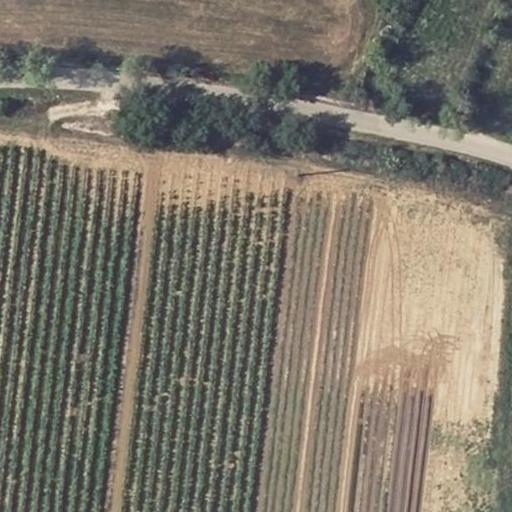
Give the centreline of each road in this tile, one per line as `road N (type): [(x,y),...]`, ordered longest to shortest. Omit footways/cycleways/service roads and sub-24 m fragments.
road 1 (track): [(114,511),(156,156),(40,137),(35,127),(44,115),(105,106),(112,79)]
road 2 (unclassified): [(0,78),(155,82),(400,128),(511,159)]
